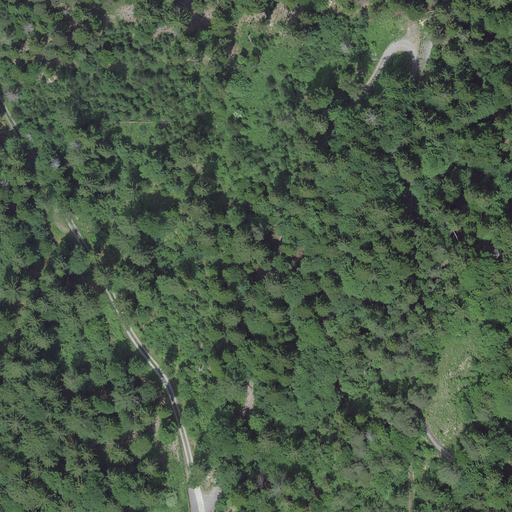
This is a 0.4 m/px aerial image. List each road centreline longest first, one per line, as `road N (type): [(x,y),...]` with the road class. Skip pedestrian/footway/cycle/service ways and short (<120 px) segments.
road 1 (track): [(200,504),(249,400),(249,347),(293,187),(396,46),(408,46),(415,58),(416,413),(451,457),(476,459),(493,430),(511,331)]
road 2 (track): [(0,100),(171,393),(200,504)]
